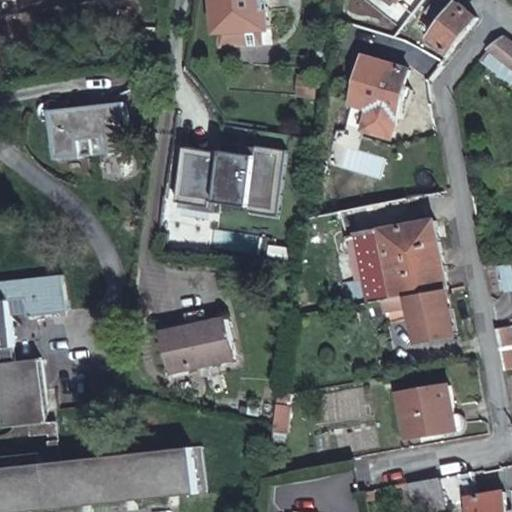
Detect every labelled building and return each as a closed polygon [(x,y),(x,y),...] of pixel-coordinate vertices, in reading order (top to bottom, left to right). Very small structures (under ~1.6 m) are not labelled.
[(0,0),(0,76),(2,76),(0,66),(0,18),(54,9),(52,0),(0,0)] [(223,36),(263,35),(272,34),(270,0),(218,0),(220,36),(223,36)] [(444,61),(479,18),(453,0),(438,0),(427,13),(441,24),(427,41),(436,48),(433,52),(444,61)] [(263,47),(263,35),(223,36),(224,48),(263,47)] [(511,68),(511,42),(504,36),(488,49),(511,68)] [(411,71),(367,62),(356,110),(374,115),(369,134),(395,139),(411,71)] [(129,105),(92,108),(97,155),(132,152),(129,105)] [(92,108),(53,111),(57,159),(97,155),(92,108)] [(374,115),(356,110),(351,130),(369,134),(374,115)] [(220,152),(183,146),(174,201),(207,206),(209,195),(214,195),(213,200),(246,205),(245,210),(276,214),(286,148),(255,144),(255,145),(242,143),(240,152),(221,149),(220,152)] [(345,285),(349,307),(400,298),(400,299),(412,297),(450,290),(435,221),(349,238),(357,283),(345,285)] [(511,292),(511,265),(500,268),(505,294),(511,292)] [(0,348),(2,349),(14,347),(9,300),(26,298),(29,316),(68,312),(64,275),(0,282),(0,348)] [(459,334),(450,290),(412,297),(414,307),(420,341),(459,334)] [(412,297),(400,299),(402,310),(414,307),(412,297)] [(194,323),(213,320),(210,307),(192,310),(194,323)] [(232,316),(213,320),(194,323),(166,328),(174,369),(240,357),(232,316)] [(501,348),(511,345),(511,342),(509,328),(498,329),(501,348)] [(511,345),(501,348),(505,370),(511,369),(511,345)] [(14,347),(2,349),(4,362),(16,362),(14,347)] [(16,362),(4,362),(11,426),(48,423),(40,359),(16,362)] [(435,427),(458,423),(451,385),(402,393),(410,437),(436,433),(435,427)] [(280,396),(276,425),(274,431),(287,433),(292,394),(280,396)] [(459,429),(458,423),(435,427),(436,433),(459,429)] [(0,511),(29,511),(199,495),(194,448),(0,468),(0,511)] [(479,499),(474,472),(438,479),(443,505),(470,501),(471,511),(509,511),(506,494),(479,499)] [(443,505),(438,479),(406,485),(411,511),(430,511),(445,510),(443,505)] [(377,490),(367,491),(369,501),(378,499),(377,490)]
